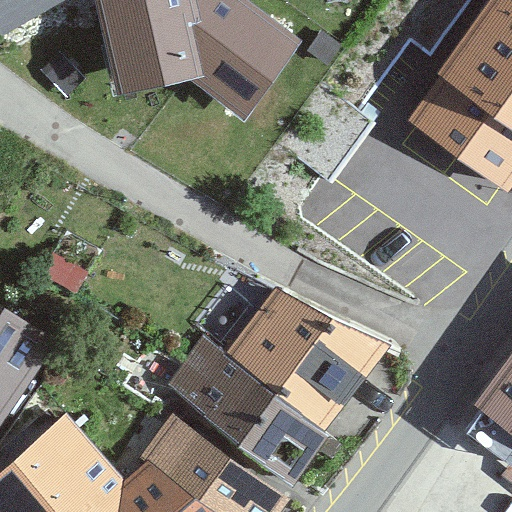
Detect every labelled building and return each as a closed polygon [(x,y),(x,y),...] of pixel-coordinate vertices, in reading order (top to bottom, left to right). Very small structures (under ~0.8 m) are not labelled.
[(0,0),(0,28),(2,32),(61,0),(0,0)] [(96,0),(116,85),(186,69),(200,66),(187,14),(200,11),(197,0),(96,0)] [(256,0),(197,0),(200,11),(187,14),(200,66),(186,69),(246,113),(303,33),(256,0)] [(511,0),(479,0),(426,72),(441,83),(411,119),(497,190),(511,170),(511,0)] [(216,356),(310,434),(383,351),(266,291),(216,356)] [(0,411),(47,348),(0,312),(0,411)] [(511,333),(455,407),(511,451),(511,333)] [(318,437),(310,434),(216,356),(198,341),(179,368),(185,403),(216,442),(280,491),(318,437)] [(194,511),(136,466),(115,479),(58,418),(0,468),(0,511),(194,511)] [(274,511),(280,503),(179,430),(136,466),(194,511),(274,511)]
